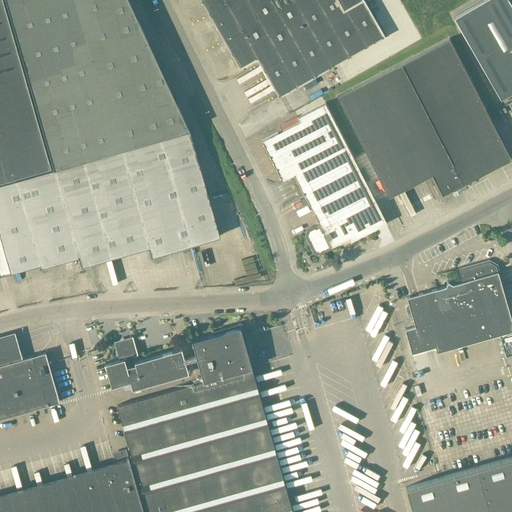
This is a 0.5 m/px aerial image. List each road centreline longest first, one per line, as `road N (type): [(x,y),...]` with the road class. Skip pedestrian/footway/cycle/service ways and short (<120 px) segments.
road 1 (unclassified): [(292,294),(266,201),(167,0)]
road 2 (unknown): [(403,511),(355,347),(294,329)]
road 3 (unclassified): [(292,294),(371,265),(505,197)]
road 4 (unclassified): [(346,511),(284,295)]
road 5 (unclassified): [(68,313),(284,295)]
road 6 (unclassified): [(68,313),(94,414),(0,440)]
